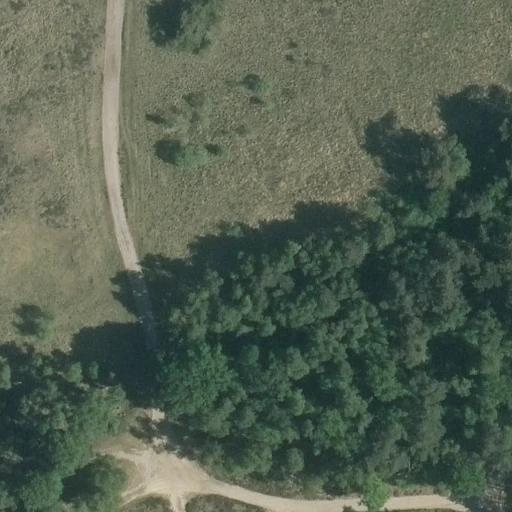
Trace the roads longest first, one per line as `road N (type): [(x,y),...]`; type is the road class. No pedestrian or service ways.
road 1 (track): [(179,511),(149,326),(110,174),(113,0)]
road 2 (track): [(287,511),(462,499),(511,473)]
road 3 (track): [(106,511),(171,472),(292,509)]
